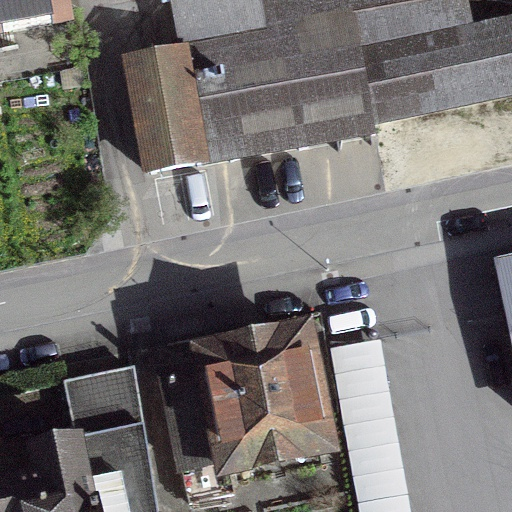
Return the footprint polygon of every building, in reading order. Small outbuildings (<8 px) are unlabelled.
[(60,0),(0,0),(0,32),(65,21),(60,0)] [(394,8),(392,0),(174,0),(171,1),(183,55),(128,65),(148,174),(376,135),(373,123),(361,53),(354,16),(394,8)] [(448,0),(392,0),(394,8),(448,1),(448,0)] [(511,33),(494,37),(492,26),(361,53),(373,123),(511,93),(511,33)] [(511,286),(497,290),(511,359),(511,286)] [(233,495),(228,469),(323,449),(302,342),(207,362),(208,369),(165,377),(189,505),(233,495)] [(0,511),(155,511),(133,371),(65,385),(73,429),(64,431),(67,448),(32,455),(38,482),(0,490),(0,511)]
